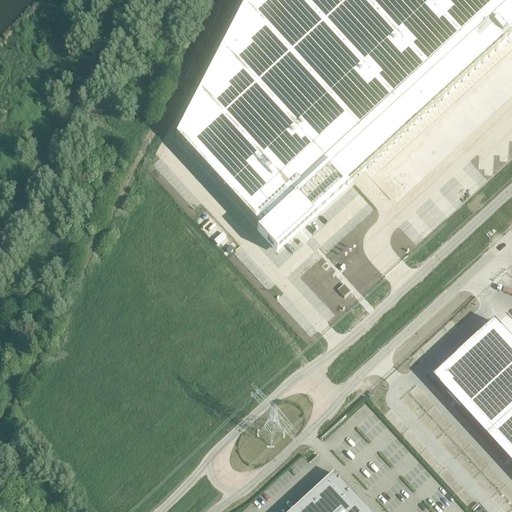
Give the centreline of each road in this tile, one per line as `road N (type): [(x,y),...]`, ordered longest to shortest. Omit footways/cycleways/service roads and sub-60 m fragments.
road 1 (tertiary): [(511,188),(304,371)]
road 2 (tertiary): [(333,407),(511,235)]
road 3 (tertiary): [(241,491),(333,407)]
road 4 (tertiary): [(304,371),(212,452)]
